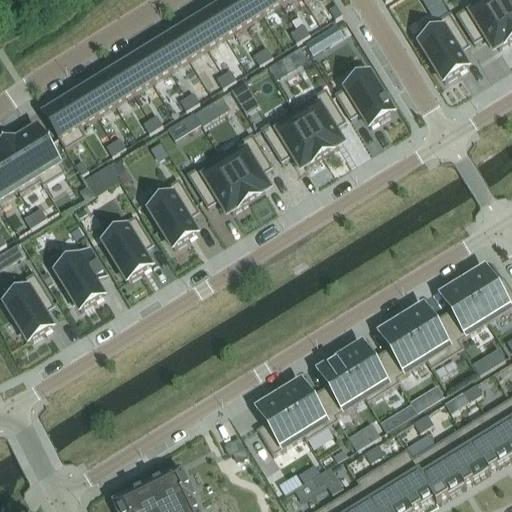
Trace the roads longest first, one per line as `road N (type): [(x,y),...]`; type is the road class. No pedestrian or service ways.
road 1 (residential): [(57,500),(500,225)]
road 2 (residential): [(448,140),(12,408)]
road 3 (residential): [(0,106),(168,0)]
road 4 (residential): [(361,0),(448,140)]
